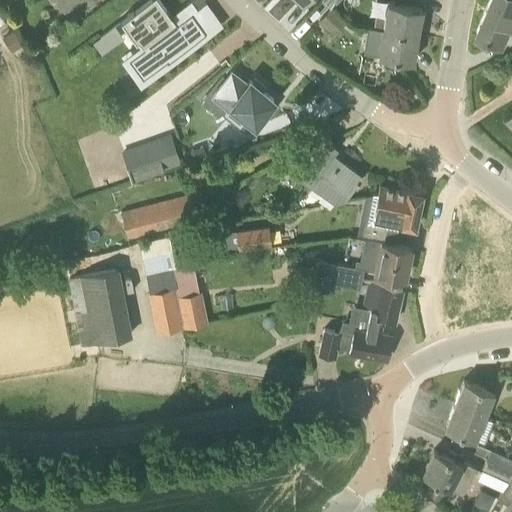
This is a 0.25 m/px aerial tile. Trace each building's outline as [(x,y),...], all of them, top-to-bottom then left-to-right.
[(167,58),(205,30),(185,2),(170,13),(160,0),(143,0),(118,18),(133,40),(137,37),(156,63),(166,56),(167,58)] [(511,0),(489,0),(476,33),(495,41),(502,24),(509,27),(511,18),(511,0)] [(383,29),(418,35),(422,10),(387,4),(385,15),(376,14),(373,28),(383,29)] [(342,18),(332,8),(319,21),(330,31),(342,18)] [(24,43),(13,28),(2,37),(12,51),(24,43)] [(413,61),(418,35),(383,29),(379,55),(413,61)] [(246,85),(234,75),(211,103),(237,124),(246,113),(255,121),(265,109),(269,112),(276,104),(272,101),(273,99),(262,91),(266,87),(255,77),(251,82),(250,81),(246,85)] [(133,179),(180,163),(171,136),(123,152),(133,179)] [(361,176),(331,153),(336,147),(321,136),(296,173),(310,183),(319,170),(349,192),(361,176)] [(206,143),(187,150),(192,164),(211,157),(206,143)] [(395,240),(398,224),(416,227),(422,193),(380,185),(375,210),(373,222),(388,225),(385,239),(395,240)] [(127,239),(205,217),(199,195),(113,217),(106,198),(0,235),(0,266),(122,223),(127,239)] [(239,250),(272,246),(269,225),(236,229),(239,250)] [(378,255),(375,271),(405,277),(411,247),(382,242),(382,241),(365,238),(363,252),(378,255)] [(173,268),(176,267),(172,250),(143,256),(150,292),(147,293),(155,333),(184,327),(177,299),(176,289),(173,268)] [(365,269),(365,268),(361,268),(359,267),(355,266),(317,260),(312,289),(336,294),(338,284),(361,288),(365,269)] [(176,289),(198,283),(195,273),(194,273),(192,264),(176,267),(173,268),(176,289)] [(83,345),(88,344),(131,335),(118,268),(71,277),(83,345)] [(395,322),(402,288),(370,281),(364,308),(370,309),(365,332),(341,327),(340,332),(323,328),(318,354),(335,357),(337,348),(388,358),(392,338),(379,335),(382,319),(395,322)] [(177,299),(184,327),(208,322),(202,291),(199,291),(198,283),(176,289),(177,299)] [(454,404),(484,415),(493,392),(464,380),(454,404)] [(474,439),(484,415),(454,404),(445,428),(474,439)] [(511,471),(511,458),(490,449),(485,460),(511,471)] [(461,464),(433,450),(421,473),(433,479),(426,494),(440,501),(448,487),(450,487),(463,494),(476,467),(463,461),(461,464)] [(507,482),(511,474),(511,471),(485,460),(481,471),(507,482)] [(511,511),(511,474),(507,482),(497,497),(508,505),(503,511),(511,511)] [(494,496),(480,488),(473,503),(486,511),(494,496)]
